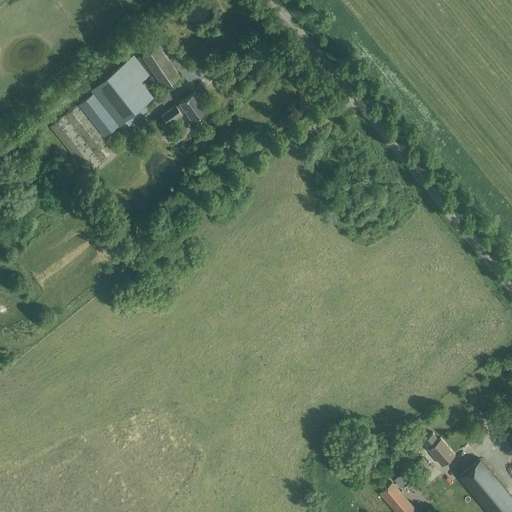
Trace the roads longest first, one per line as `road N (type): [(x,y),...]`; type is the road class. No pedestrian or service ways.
road 1 (tertiary): [(511,290),(274,0)]
road 2 (track): [(322,0),(511,228)]
